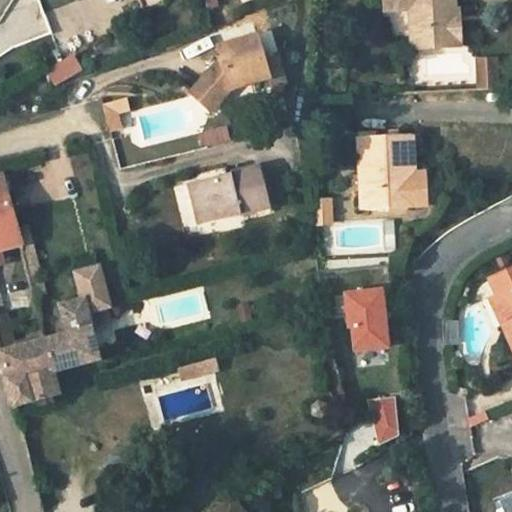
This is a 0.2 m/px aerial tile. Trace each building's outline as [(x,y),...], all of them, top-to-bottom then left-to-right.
[(413,49),(453,47),(451,14),(456,13),(455,0),(384,0),(385,2),(411,1),(411,11),(413,49)] [(411,11),(411,1),(385,2),(385,12),(411,11)] [(461,13),(456,13),(451,14),(453,47),(463,47),(461,13)] [(258,36),(247,39),(259,82),(270,78),(258,36)] [(233,90),(259,82),(247,39),(219,47),(223,58),(192,93),(213,112),(233,90)] [(82,71),(75,58),(49,73),(57,86),(82,71)] [(479,61),(480,91),(498,90),(496,60),(479,61)] [(128,99),(104,105),(107,117),(119,114),(131,111),(128,99)] [(119,114),(107,117),(111,134),(123,131),(119,114)] [(415,174),(413,135),(359,137),(363,212),(417,209),(415,174)] [(272,208),(262,166),(190,184),(197,214),(210,211),(223,221),(231,209),(239,207),(241,216),(272,208)] [(426,173),(415,174),(417,209),(427,209),(426,173)] [(0,248),(1,248),(19,243),(2,176),(0,176),(0,248)] [(180,227),(188,226),(182,184),(174,185),(180,227)] [(315,224),(332,224),(331,201),(314,202),(315,224)] [(325,225),(325,254),(381,254),(381,225),(325,225)] [(32,239),(19,243),(23,254),(35,251),(32,239)] [(69,334),(45,341),(54,373),(55,372),(100,361),(85,302),(105,296),(100,276),(79,282),(84,300),(61,306),(69,334)] [(350,324),(352,349),(388,346),(382,286),(343,290),(346,324),(350,324)] [(511,288),(497,296),(510,323),(503,326),(511,346),(511,288)] [(510,323),(497,296),(490,299),(503,326),(510,323)] [(0,366),(3,366),(14,405),(15,409),(61,395),(55,372),(54,373),(45,341),(11,349),(5,327),(0,328),(0,366)] [(394,397),(367,400),(378,445),(398,435),(394,397)]
